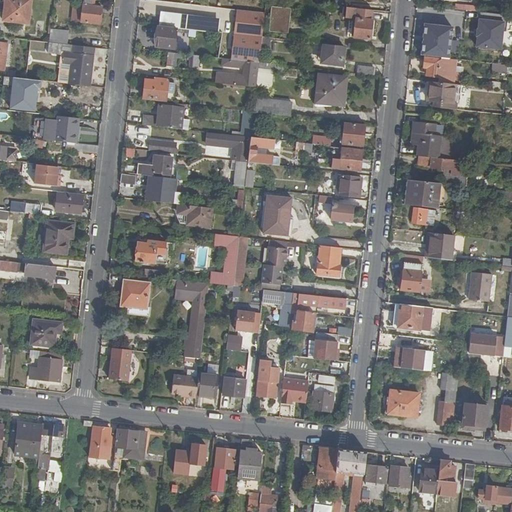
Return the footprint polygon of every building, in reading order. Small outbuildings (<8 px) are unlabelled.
[(84,0),(83,14),(103,17),(104,7),(93,6),(91,6),(91,0),(84,0)] [(7,3),(3,21),(30,25),(33,6),(16,3),(7,3)] [(273,7),(270,33),(289,35),(292,10),(273,7)] [(374,12),(344,8),(343,19),(356,21),(355,39),(371,41),(374,12)] [(239,37),(263,39),(266,14),(239,12),(236,35),(239,35),(239,37)] [(448,22),(428,20),(424,52),(444,55),(448,22)] [(158,35),(156,49),(176,51),(178,35),(158,35)] [(234,43),(231,60),(246,61),(260,63),(262,51),(239,51),(239,44),(234,43)] [(73,45),(65,44),(64,53),(72,53),(73,45)] [(72,53),(64,53),(63,64),(71,65),(69,84),(91,87),(95,48),(73,45),(72,53)] [(346,47),(325,45),(323,64),(344,67),(346,47)] [(165,65),(177,66),(178,53),(167,52),(165,65)] [(455,61),(424,58),(423,70),(426,70),(425,78),(432,79),(432,82),(454,84),(455,61)] [(243,86),(257,87),(260,63),(246,61),(246,65),(243,86)] [(505,72),(506,64),(491,63),(491,72),(505,72)] [(356,73),(371,74),(372,66),(356,65),(356,73)] [(218,74),(217,83),(239,86),(239,82),(238,82),(238,76),(218,74)] [(346,77),(320,75),(317,101),(343,104),(346,77)] [(7,77),(5,76),(5,82),(14,84),(13,89),(9,89),(6,109),(20,111),(22,97),(31,98),(32,86),(23,85),(24,79),(15,78),(7,77)] [(168,82),(146,80),(144,98),(166,100),(168,82)] [(454,84),(432,82),(430,101),(434,101),(434,107),(456,110),(459,84),(454,84)] [(293,102),(255,98),(254,112),(292,116),(293,102)] [(145,116),(144,125),(181,129),(190,130),(191,120),(182,119),(184,105),(166,103),(165,107),(160,106),(159,117),(145,116)] [(254,112),(246,111),(243,136),(249,137),(251,137),(252,126),(254,112)] [(68,142),(76,143),(77,143),(79,118),(58,116),(55,141),(68,142)] [(437,125),(414,122),(412,141),(418,142),(417,156),(422,157),(441,159),(443,137),(436,136),(437,125)] [(366,126),(345,123),(343,143),(364,146),(366,126)] [(241,162),(246,162),(249,137),(243,136),(208,132),(206,144),(233,148),(232,161),(233,161),(237,161),(241,162)] [(323,145),(335,146),(335,142),(331,141),(332,138),(313,136),(312,144),(323,145)] [(248,162),(272,165),(273,157),(257,155),(257,147),(274,149),(275,140),(251,137),(248,162)] [(76,143),(68,142),(68,150),(75,151),(98,153),(99,146),(77,143),(76,143)] [(151,142),(150,151),(175,154),(176,145),(151,142)] [(306,143),(298,142),(297,151),(311,153),(312,144),(306,143)] [(323,145),(312,144),(311,153),(322,155),(323,145)] [(0,158),(16,160),(18,149),(16,149),(16,148),(0,146),(0,158)] [(133,157),(133,149),(124,148),(124,157),(133,157)] [(360,171),(361,163),(362,160),(363,150),(343,148),(341,169),(360,171)] [(141,164),(140,175),(152,177),(165,178),(173,179),(176,158),(164,156),(164,157),(155,156),(154,166),(141,164)] [(441,159),(422,157),(420,166),(446,170),(453,171),(452,175),(446,174),(444,185),(469,187),(472,162),(441,159)] [(241,162),(237,161),(234,186),(238,186),(246,187),(246,186),(248,168),(248,162),(246,162),(241,162)] [(31,177),(31,164),(24,164),(23,177),(31,177)] [(58,175),(59,166),(35,164),(34,169),(37,169),(36,183),(57,185),(58,175)] [(255,169),(248,168),(246,186),(253,187),(255,169)] [(135,176),(122,175),(122,182),(134,184),(135,176)] [(358,197),(360,178),(340,176),(339,195),(358,197)] [(165,178),(152,177),(151,188),(148,187),(146,201),(173,204),(174,194),(172,194),(173,179),(165,178)] [(410,180),(407,205),(438,209),(441,184),(410,180)] [(241,225),(240,237),(247,238),(249,238),(251,226),(243,226),(245,213),(251,214),(251,204),(253,204),(255,188),(246,187),(245,191),(243,212),(241,225)] [(232,211),(243,212),(245,191),(239,190),(238,201),(233,200),(232,211)] [(72,194),(73,193),(58,191),(56,211),(82,213),(83,195),(72,194)] [(292,199),(267,196),(263,233),(288,236),(292,199)] [(12,202),(11,212),(29,214),(34,214),(42,215),(43,206),(27,204),(12,202)] [(354,206),(333,204),(332,220),(352,222),(354,206)] [(210,227),(212,208),(178,205),(178,214),(181,214),(180,224),(210,227)] [(414,224),(430,226),(432,211),(415,209),(414,224)] [(469,219),(470,213),(458,211),(457,218),(469,219)] [(252,214),(251,214),(245,213),(243,226),(251,226),(252,214)] [(9,223),(0,222),(0,246),(6,247),(9,223)] [(72,225),(48,222),(45,251),(65,253),(66,241),(70,241),(72,225)] [(454,236),(431,233),(428,258),(451,260),(454,236)] [(240,237),(217,234),(215,246),(228,247),(225,275),(213,273),(212,284),(229,286),(234,286),(240,237)] [(234,286),(241,287),(242,287),(247,238),(240,237),(234,286)] [(166,249),(167,243),(139,240),(136,261),(139,261),(138,264),(149,265),(150,263),(155,263),(156,255),(166,257),(166,249)] [(265,265),(262,290),(264,290),(281,292),(283,267),(286,267),(289,242),(270,240),(267,265),(265,265)] [(339,267),(341,248),(320,246),(317,274),(339,277),(340,267),(339,267)] [(406,255),(405,263),(424,265),(425,257),(406,255)] [(510,271),(510,259),(502,258),(501,270),(510,271)] [(19,263),(1,261),(0,269),(0,270),(18,273),(19,263)] [(18,273),(26,274),(27,264),(19,263),(18,273)] [(424,265),(405,263),(403,282),(401,282),(400,289),(402,289),(402,291),(420,293),(423,274),(431,275),(432,266),(424,265)] [(54,278),(56,267),(27,264),(26,274),(26,275),(54,278)] [(482,265),(479,273),(490,274),(491,266),(482,265)] [(151,277),(125,274),(122,306),(129,308),(129,313),(150,316),(150,309),(147,309),(151,277)] [(181,281),(176,280),(175,299),(179,300),(194,301),(190,337),(187,336),(186,346),(196,348),(195,358),(201,358),(207,309),(207,302),(208,295),(210,284),(181,281)] [(234,291),(233,301),(239,302),(241,287),(234,286),(234,291)] [(282,309),(280,327),(290,328),(292,306),(293,305),(294,293),(285,292),(281,292),(264,290),(263,298),(263,302),(279,304),(278,309),(282,309)] [(347,311),(348,299),(294,293),(293,305),(347,311)] [(433,309),(401,305),(399,328),(431,332),(433,309)] [(253,309),(237,307),(236,315),(252,317),(253,309)] [(348,307),(347,316),(356,317),(357,308),(348,307)] [(315,314),(299,312),(298,315),(295,315),(293,329),(314,331),(315,314)] [(55,337),(60,338),(61,324),(36,321),(33,343),(54,346),(55,337)] [(351,335),(351,327),(338,327),(337,335),(351,335)] [(225,350),(240,351),(241,335),(226,334),(225,350)] [(494,357),(496,337),(471,334),(469,354),(494,357)] [(338,342),(316,340),(314,358),(337,361),(338,342)] [(129,381),(133,350),(115,348),(110,379),(129,381)] [(404,349),(402,369),(424,371),(426,352),(404,349)] [(30,358),(40,359),(41,351),(31,350),(30,358)] [(60,381),(63,354),(41,351),(40,359),(39,368),(31,367),(30,378),(60,381)] [(272,362),(261,361),(258,396),(276,398),(280,368),(272,368),(272,362)] [(209,365),(208,375),(218,376),(219,366),(209,365)] [(199,378),(196,396),(215,398),(218,376),(208,375),(199,374),(199,378)] [(444,374),(441,385),(436,426),(452,427),(458,376),(444,374)] [(188,397),(196,398),(196,396),(199,378),(174,375),(172,393),(182,394),(188,395),(188,397)] [(337,377),(321,375),(319,382),(336,385),(337,377)] [(225,378),(223,395),(244,398),(246,380),(225,378)] [(292,401),(307,402),(309,383),(284,380),(282,403),(292,404),(292,401)] [(335,387),(316,385),(313,410),(332,412),(335,387)] [(418,418),(421,394),(391,391),(389,415),(418,418)] [(484,431),(487,406),(464,404),(462,429),(484,431)] [(499,432),(511,433),(511,408),(502,407),(499,432)] [(39,457),(42,426),(19,424),(16,454),(39,457)] [(64,427),(42,424),(42,426),(39,457),(36,479),(43,480),(48,434),(63,436),(64,427)] [(109,435),(110,429),(93,427),(90,456),(110,457),(112,435),(109,435)] [(117,446),(115,446),(113,470),(119,471),(124,457),(143,458),(145,433),(119,431),(117,446)] [(249,439),(242,438),(242,441),(238,476),(260,479),(263,452),(257,452),(246,450),(248,448),(249,447),(249,439)] [(205,453),(206,446),(200,445),(199,443),(194,442),(193,444),(192,444),(191,452),(190,463),(204,465),(205,457),(205,453)] [(215,470),(213,470),(211,491),(223,492),(224,480),(222,479),(223,473),(225,473),(226,467),(233,468),(235,450),(218,448),(215,470)] [(335,470),(338,450),(321,448),(317,477),(318,477),(334,479),(335,470)] [(191,452),(176,450),(173,473),(188,475),(190,463),(191,452)] [(367,453),(338,450),(335,470),(343,471),(354,472),(363,473),(364,473),(367,453)] [(450,462),(441,461),(440,472),(439,480),(447,481),(447,483),(454,483),(456,468),(450,467),(450,462)] [(472,490),(475,465),(466,464),(463,489),(472,490)] [(385,483),(386,468),(367,466),(366,481),(385,483)] [(408,477),(409,468),(391,466),(389,486),(407,487),(408,477)] [(3,480),(3,486),(10,487),(12,469),(5,469),(3,480)] [(334,479),(333,490),(340,491),(343,471),(335,470),(334,479)] [(420,491),(437,493),(439,480),(440,472),(422,471),(420,491)] [(363,473),(354,472),(352,490),(360,491),(363,473)] [(316,490),(333,491),(333,490),(334,479),(318,477),(316,490)] [(270,487),(262,486),(260,497),(259,508),(267,508),(266,511),(275,511),(277,497),(270,496),(270,487)] [(510,509),(510,508),(511,493),(511,492),(486,489),(485,494),(478,493),(477,502),(491,504),(491,506),(510,509)] [(259,508),(260,497),(249,496),(247,511),(253,511),(254,510),(259,510),(259,508)] [(361,498),(360,508),(366,509),(366,511),(369,511),(370,500),(361,498)] [(311,511),(339,511),(341,502),(313,499),(311,511)]
